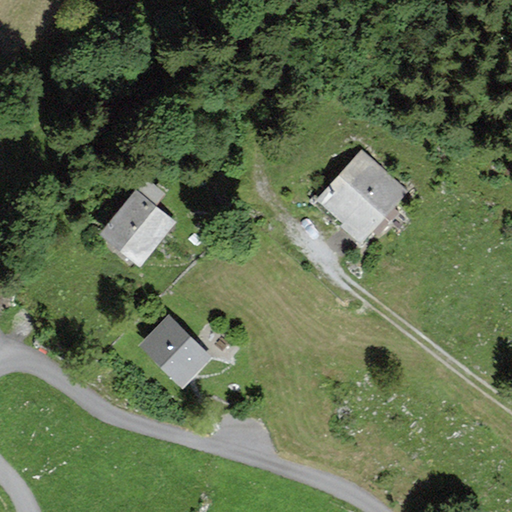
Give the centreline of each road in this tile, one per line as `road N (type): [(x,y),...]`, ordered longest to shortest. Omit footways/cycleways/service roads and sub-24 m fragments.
road 1 (track): [(0,358),(17,355),(124,421),(286,465),(365,495),(385,511)]
road 2 (track): [(254,123),(259,181),(301,241),(511,406)]
